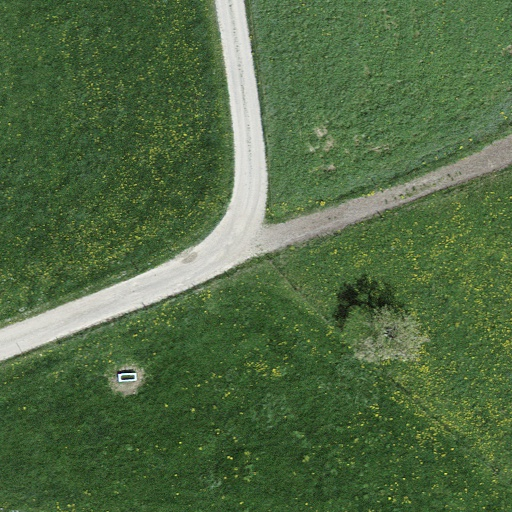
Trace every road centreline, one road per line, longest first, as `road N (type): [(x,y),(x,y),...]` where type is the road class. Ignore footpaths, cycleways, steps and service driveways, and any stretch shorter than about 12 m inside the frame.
road 1 (track): [(229,0),(251,177),(235,237),(190,272),(0,337)]
road 2 (track): [(235,237),(268,237),(511,152)]
